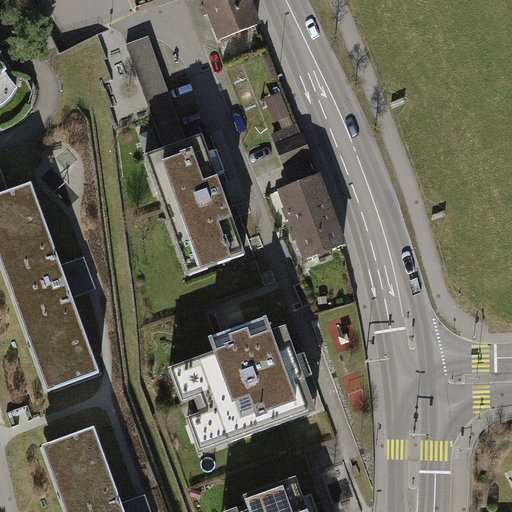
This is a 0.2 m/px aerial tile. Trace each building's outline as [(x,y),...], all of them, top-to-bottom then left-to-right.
[(203,0),(220,41),(259,26),(248,0),(203,0)] [(149,36),(125,45),(163,152),(187,143),(149,36)] [(0,58),(0,101),(21,86),(0,58)] [(266,101),(275,122),(290,116),(281,95),(266,101)] [(274,138),(285,165),(310,155),(299,128),(274,138)] [(163,152),(147,157),(190,281),(255,259),(212,135),(187,143),(163,152)] [(296,229),(332,217),(320,181),(284,194),(296,229)] [(60,269),(31,190),(0,201),(0,268),(47,395),(99,376),(70,298),(93,290),(82,261),(60,269)] [(332,217),(296,229),(307,260),(343,247),(332,217)] [(221,355),(174,370),(205,451),(314,412),(283,314),(213,335),(221,355)] [(63,511),(148,511),(142,494),(120,502),(93,430),(40,449),(63,511)] [(294,486),(225,511),(224,511),(310,511),(304,497),(299,499),(294,486)]
